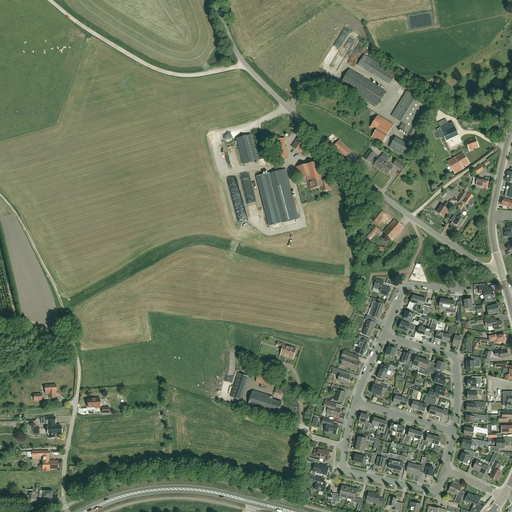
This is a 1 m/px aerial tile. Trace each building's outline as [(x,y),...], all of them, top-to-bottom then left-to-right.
[(329,53),(334,55),(337,49),(332,47),(329,53)] [(373,75),(388,84),(394,73),(362,54),(356,64),(373,75)] [(350,70),(341,84),(376,106),(385,92),(350,70)] [(399,129),(414,138),(432,109),(424,105),(425,103),(406,91),(391,116),(403,123),(399,129)] [(367,151),(372,140),(344,127),(341,125),(343,122),(322,112),(315,126),(332,134),(334,131),(356,141),(354,145),(367,151)] [(378,116),(370,127),(376,131),(372,137),(382,144),(394,126),(378,116)] [(440,128),(445,139),(458,133),(453,122),(440,128)] [(291,146),(301,154),(310,141),(300,134),(291,146)] [(243,165),(258,161),(251,135),(236,139),(243,165)] [(276,160),(285,159),(288,159),(285,138),(282,139),(282,136),(272,137),(274,149),(276,160)] [(466,142),(469,151),(479,147),(475,138),(466,142)] [(344,158),(351,151),(342,142),(343,142),(340,140),(333,148),(344,158)] [(390,141),(387,146),(402,155),(405,150),(402,148),(404,145),(398,141),(396,144),(390,141)] [(325,151),(319,154),(321,159),(321,160),(322,163),(321,163),(323,168),(326,167),(334,164),(332,159),(330,160),(327,154),(325,151)] [(378,168),(380,170),(386,162),(386,163),(390,158),(387,156),(383,160),(380,158),(379,158),(375,155),(375,154),(370,151),(364,159),(369,162),(373,158),(377,161),(374,166),(377,169),(378,168)] [(469,163),(464,154),(463,153),(448,162),(455,174),(463,169),(463,167),(469,163)] [(239,163),(236,155),(229,158),(232,166),(239,163)] [(397,159),(393,164),(401,170),(405,165),(397,159)] [(319,162),(296,168),(299,179),(307,177),(310,189),(321,187),(322,192),(330,189),(327,179),(324,180),(319,162)] [(386,162),(380,170),(387,175),(392,168),(386,163),(386,162)] [(484,170),(481,165),(474,170),(477,175),(484,170)] [(270,226),(298,219),(286,169),(257,177),(270,226)] [(489,181),(485,180),(478,178),(478,179),(473,178),(472,185),(476,186),(487,189),(489,181)] [(467,194),(464,192),(463,191),(457,201),(461,203),(467,194)] [(464,202),(468,205),(473,196),(469,193),(466,197),(467,197),(464,202)] [(511,200),(504,198),(501,205),(511,208),(511,200)] [(437,212),(443,216),(445,213),(446,214),(449,210),(446,208),(449,204),(446,202),(443,206),(441,205),(437,212)] [(387,215),(377,208),(369,218),(379,226),(387,215)] [(465,218),(464,217),(460,214),(461,211),(458,209),(453,216),(456,219),(454,221),(455,222),(454,224),(459,227),(465,218)] [(384,232),(393,240),(404,228),(395,220),(384,232)] [(376,227),(366,238),(368,240),(375,233),(377,233),(380,235),(382,233),(376,227)] [(391,289),(382,286),(384,282),(377,280),(374,287),(381,290),(379,294),(388,297),(391,289)] [(486,290),(486,286),(479,288),(480,294),(484,293),(486,302),(490,301),(493,300),(493,297),(495,296),(493,289),(489,289),(486,290)] [(414,304),(417,305),(419,298),(413,296),(411,300),(410,300),(407,307),(407,308),(412,310),(414,304)] [(426,316),(427,314),(429,308),(424,306),(426,299),(419,298),(417,305),(421,306),(420,310),(424,311),(423,315),(424,315),(426,316)] [(446,312),(447,300),(441,299),(440,304),(437,303),(436,310),(446,312)] [(456,307),(454,306),(454,302),(447,300),(446,312),(455,314),(456,307)] [(476,311),(475,307),(475,306),(474,306),(472,306),(471,300),(464,301),(465,309),(469,308),(470,312),(476,311)] [(367,314),(366,317),(374,320),(374,319),(375,317),(378,318),(381,312),(383,309),(382,308),(383,305),(373,302),(369,314),(368,315),(367,314)] [(476,311),(477,314),(484,312),(482,305),(475,307),(476,311)] [(498,305),(487,308),(489,315),(499,313),(498,305)] [(406,311),(405,314),(404,314),(403,314),(403,316),(403,317),(411,321),(413,318),(414,318),(415,318),(416,315),(420,317),(421,314),(414,311),(414,313),(413,314),(406,311)] [(374,320),(366,317),(365,320),(368,321),(363,334),(370,337),(372,330),(373,330),(374,327),(374,326),(375,323),(371,322),(372,321),(372,320),(374,320)] [(488,327),(494,326),(495,330),(503,329),(502,328),(503,327),(503,325),(502,325),(501,322),(498,323),(498,322),(497,322),(495,317),(484,319),(486,327),(488,327)] [(424,336),(426,329),(423,328),(424,324),(422,323),(422,322),(419,321),(418,325),(419,325),(420,325),(420,327),(418,334),(424,336)] [(407,324),(402,322),(399,328),(407,332),(408,329),(411,330),(413,331),(415,325),(408,322),(407,324)] [(444,334),(440,333),(443,326),(437,324),(436,327),(435,331),(436,332),(438,332),(435,339),(442,341),(444,334)] [(456,328),(455,328),(456,327),(450,325),(450,326),(450,327),(448,335),(444,334),(442,341),(448,343),(451,336),(452,336),(453,337),(456,328)] [(436,327),(431,326),(430,330),(426,329),(424,336),(431,338),(433,331),(434,331),(435,331),(436,327)] [(504,334),(497,336),(496,334),(489,336),(490,342),(497,341),(497,343),(505,341),(504,334)] [(356,353),(363,355),(364,352),(366,352),(367,348),(366,348),(367,345),(368,342),(364,341),(365,339),(365,338),(359,335),(358,338),(361,340),(356,353)] [(459,346),(461,338),(455,336),(453,345),(459,346)] [(296,349),(291,347),(289,347),(284,345),(283,349),(282,351),(281,355),(285,356),(288,357),(293,359),(296,349)] [(400,352),(396,351),(397,350),(390,347),(390,349),(388,348),(386,354),(394,357),(395,355),(397,356),(396,359),(399,360),(402,353),(400,352)] [(509,357),(507,350),(495,352),(495,357),(500,356),(501,359),(509,357)] [(360,362),(358,361),(358,359),(359,357),(344,351),(342,359),(343,359),(341,365),(357,371),(360,362)] [(408,372),(408,371),(409,368),(408,367),(407,367),(411,355),(404,353),(401,363),(404,364),(403,368),(405,369),(404,373),(407,374),(408,372)] [(422,360),(416,357),(414,362),(413,361),(412,361),(411,363),(409,368),(412,369),(413,368),(414,365),(420,367),(422,360)] [(473,360),(473,362),(467,362),(467,372),(475,372),(474,364),(480,364),(480,358),(473,357),(473,360)] [(429,362),(422,360),(420,367),(418,373),(427,376),(427,374),(428,374),(429,370),(430,367),(428,367),(427,366),(429,362)] [(275,373),(277,367),(262,362),(260,368),(275,373)] [(429,370),(434,371),(436,372),(436,370),(437,369),(443,371),(446,364),(438,362),(437,365),(431,363),(431,364),(430,367),(429,370)] [(397,368),(391,366),(390,366),(390,367),(389,368),(382,365),(380,371),(387,374),(388,371),(392,372),(392,371),(395,373),(397,368)] [(331,374),(334,375),(339,376),(337,381),(348,384),(350,377),(341,374),(342,372),(342,371),(333,368),(331,374)] [(260,371),(256,382),(270,387),(274,375),(260,371)] [(385,378),(387,374),(380,371),(377,378),(384,381),(384,382),(383,383),(389,385),(391,386),(392,382),(389,380),(389,379),(385,378)] [(440,373),(436,372),(434,371),(433,374),(435,375),(433,381),(443,385),(446,378),(439,376),(440,375),(440,373)] [(472,379),(472,380),(467,380),(467,384),(468,384),(468,387),(472,388),(472,389),(476,389),(476,384),(481,384),(481,377),(472,377),(472,379)] [(389,385),(383,383),(382,382),(381,385),(380,387),(374,385),(371,393),(380,396),(383,389),(387,390),(389,385)] [(45,386),(45,394),(49,394),(49,398),(55,398),(54,391),(56,391),(56,385),(45,386)] [(339,389),(339,387),(332,385),(331,389),(337,391),(334,401),(343,403),(346,393),(338,390),(339,389)] [(446,390),(437,387),(435,391),(430,390),(429,395),(438,398),(439,396),(439,395),(444,396),(446,390)] [(400,393),(397,392),(398,389),(395,389),(393,395),(394,395),(396,396),(395,396),(393,403),(400,405),(403,394),(402,398),(398,397),(400,393)] [(412,397),(414,390),(410,389),(408,395),(407,395),(403,394),(400,405),(406,407),(409,400),(408,400),(410,396),(411,396),(412,397)] [(468,400),(477,400),(477,395),(482,395),(482,390),(476,389),(472,389),(471,389),(471,391),(470,392),(468,392),(468,400)] [(417,398),(419,392),(414,390),(412,397),(411,401),(412,401),(413,401),(411,408),(418,410),(420,403),(416,402),(417,398)] [(282,403),(272,400),(273,397),(253,391),(248,407),(269,414),(270,411),(278,414),(282,403)] [(507,406),(507,409),(511,408),(511,391),(503,392),(503,400),(503,406),(507,406)] [(429,406),(431,398),(426,396),(423,404),(420,403),(418,410),(424,412),(426,405),(428,406),(429,406)] [(88,408),(94,407),(94,408),(100,408),(99,398),(93,398),(93,399),(87,399),(88,408)] [(435,416),(438,409),(434,408),(436,400),(431,398),(429,406),(430,406),(431,407),(429,414),(435,416)] [(323,407),(328,409),(326,414),(338,418),(341,409),(335,408),(336,406),(336,404),(328,402),(325,401),(323,407)] [(486,403),(482,402),(474,402),(474,403),(474,405),(467,404),(467,411),(475,412),(476,407),(482,408),(482,407),(486,408),(486,403)] [(438,409),(435,416),(442,418),(444,411),(445,407),(442,406),(441,410),(438,409)] [(488,415),(488,417),(488,423),(499,423),(507,423),(507,419),(511,419),(511,412),(507,412),(499,412),(499,415),(492,415),(488,415)] [(359,422),(364,423),(363,424),(364,425),(365,425),(364,428),(363,430),(368,432),(368,430),(370,424),(368,423),(366,423),(368,416),(361,414),(360,417),(360,416),(360,418),(359,422)] [(474,424),(474,423),(475,419),(480,420),(487,421),(487,417),(487,416),(481,416),(475,415),(474,416),(474,417),(470,417),(467,416),(466,422),(473,424),(474,424)] [(49,438),(55,438),(54,435),(61,434),(61,433),(61,427),(60,427),(60,426),(54,426),(54,423),(55,423),(55,417),(41,418),(41,424),(48,424),(48,426),(48,428),(47,428),(47,433),(48,433),(48,435),(49,435),(49,438)] [(334,421),(326,419),(323,418),(321,424),(327,425),(325,432),(336,435),(338,426),(333,425),(333,423),(334,421)] [(378,427),(380,420),(374,418),(372,424),(371,423),(370,423),(370,424),(368,430),(371,430),(371,429),(373,430),(375,426),(378,427)] [(380,420),(378,427),(382,428),(381,432),(383,433),(385,429),(387,422),(380,420)] [(393,431),(396,433),(398,425),(392,423),(390,431),(388,430),(387,430),(386,434),(391,435),(393,431)] [(501,433),(505,433),(505,434),(511,433),(511,424),(504,425),(501,425),(501,433)] [(398,425),(396,433),(400,434),(399,438),(401,438),(403,435),(405,427),(398,425)] [(487,429),(484,429),(477,428),(477,429),(477,430),(474,430),(465,428),(464,435),(472,437),(473,433),(476,434),(476,433),(486,434),(488,435),(487,430),(487,429)] [(414,438),(416,431),(410,429),(407,436),(408,436),(407,438),(406,438),(405,437),(403,444),(408,445),(411,437),(414,438)] [(416,431),(414,438),(418,439),(417,443),(419,444),(421,440),(423,433),(416,431)] [(429,443),(432,444),(434,437),(428,434),(426,442),(424,441),(423,441),(420,450),(424,451),(424,450),(426,446),(427,446),(429,443)] [(357,444),(368,446),(369,444),(366,443),(367,439),(358,437),(357,444)] [(440,447),(438,447),(439,446),(441,439),(434,437),(432,444),(436,445),(435,449),(434,451),(439,452),(440,447)] [(505,440),(497,440),(493,439),(493,445),(497,445),(496,448),(505,448),(505,440)] [(472,442),(464,440),(463,440),(462,447),(470,449),(473,450),(474,446),(475,443),(472,442)] [(368,449),(368,446),(357,444),(355,450),(364,452),(365,448),(368,449)] [(309,458),(315,460),(318,461),(318,459),(319,458),(324,459),(327,460),(329,452),(325,450),(322,450),(322,451),(318,449),(318,451),(315,450),(314,453),(314,454),(310,453),(310,454),(309,458)] [(39,457),(43,457),(43,462),(42,462),(42,465),(40,465),(39,466),(39,468),(40,469),(43,469),(43,472),(49,471),(49,469),(58,469),(58,462),(49,462),(48,457),(49,456),(49,451),(32,452),(32,457),(39,457)] [(375,459),(377,459),(378,459),(376,466),(383,468),(385,459),(387,460),(388,456),(382,454),(382,452),(377,451),(376,453),(376,454),(375,458),(375,459)] [(476,453),(476,452),(469,451),(468,453),(468,456),(463,454),(460,461),(467,464),(468,460),(472,462),(473,460),(476,453)] [(357,455),(356,455),(356,454),(355,454),(354,456),(355,457),(354,462),(362,464),(362,465),(366,466),(366,462),(365,462),(367,457),(364,456),(364,457),(361,456),(361,454),(357,453),(357,455)] [(397,458),(398,456),(389,453),(388,456),(387,460),(389,460),(390,460),(388,468),(395,470),(398,458),(397,458)] [(473,469),(479,472),(483,464),(480,462),(481,460),(477,458),(479,454),(476,453),(473,460),(475,461),(477,462),(473,469)] [(407,470),(407,472),(413,474),(415,465),(410,464),(410,461),(412,455),(408,454),(407,458),(406,464),(407,464),(408,465),(407,470)] [(406,464),(407,458),(398,456),(397,458),(398,458),(395,470),(401,471),(403,463),(404,464),(406,464)] [(425,469),(427,470),(425,475),(434,476),(435,472),(433,472),(434,468),(430,467),(431,463),(425,462),(425,465),(424,469),(425,469)] [(493,471),(491,475),(490,477),(497,481),(501,473),(504,467),(501,465),(495,462),(493,466),(492,466),(492,467),(490,470),(492,470),(493,471)] [(315,477),(316,472),(327,475),(329,468),(315,464),(313,471),(312,471),(311,475),(312,476),(315,477)] [(483,464),(479,472),(485,475),(486,472),(489,467),(488,467),(483,464)] [(419,475),(421,466),(415,465),(413,474),(419,475)] [(321,478),(315,477),(312,476),(310,483),(316,485),(314,489),(324,492),(326,484),(324,483),(324,481),(325,479),(321,478)] [(464,495),(461,494),(459,493),(461,488),(452,484),(449,491),(457,495),(453,503),(460,504),(461,501),(464,495)] [(347,499),(350,488),(349,488),(350,487),(346,486),(346,487),(342,486),(340,495),(337,494),(336,496),(335,496),(333,495),(332,505),(335,505),(336,502),(339,503),(340,497),(347,499)] [(361,499),(355,498),(357,489),(353,489),(353,488),(350,487),(350,488),(347,499),(353,500),(352,502),(358,503),(357,511),(360,511),(361,509),(363,500),(361,499)] [(375,494),(368,493),(367,501),(376,503),(376,504),(382,506),(384,500),(381,499),(379,498),(380,495),(375,494)] [(485,506),(486,505),(483,504),(481,503),(481,504),(479,503),(480,502),(482,498),(477,496),(477,498),(474,496),(468,493),(464,501),(468,503),(469,501),(474,503),(476,505),(474,509),(477,510),(475,511),(480,511),(485,506)] [(398,499),(389,497),(387,506),(394,507),(393,509),(401,511),(403,504),(402,503),(397,502),(398,499)] [(408,511),(412,511),(411,511),(422,511),(422,510),(421,510),(419,509),(420,505),(410,502),(408,511)]
